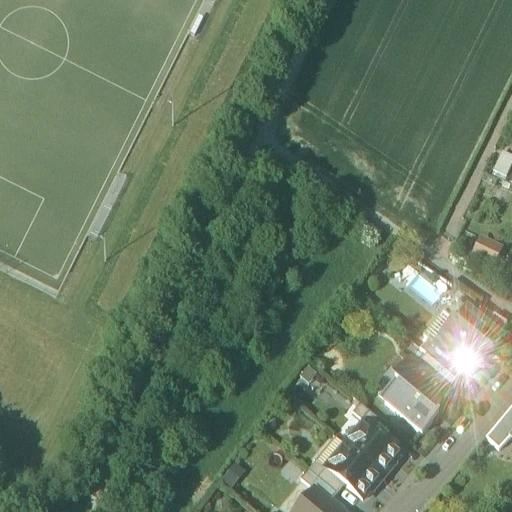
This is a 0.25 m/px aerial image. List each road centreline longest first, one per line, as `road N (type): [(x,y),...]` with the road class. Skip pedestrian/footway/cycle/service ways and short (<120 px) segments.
road 1 (track): [(91,511),(250,145),(329,0)]
road 2 (track): [(511,311),(250,145)]
road 3 (residential): [(511,385),(405,511)]
